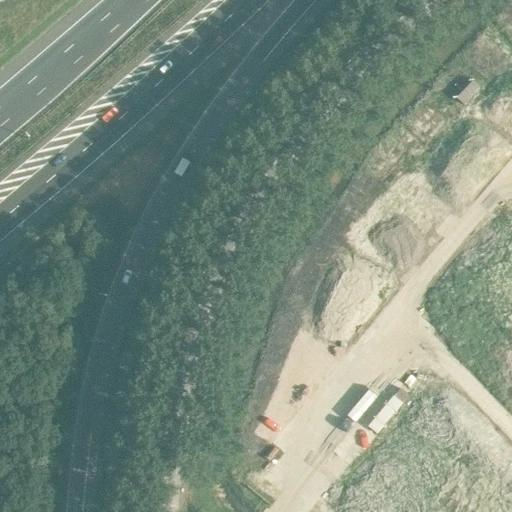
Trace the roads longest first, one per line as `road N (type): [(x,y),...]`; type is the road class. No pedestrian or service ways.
road 1 (unclassified): [(166,511),(191,349),(227,250),(283,159),(351,74),(427,0)]
road 2 (motorway): [(75,511),(100,354),(137,250),(201,134),(313,0)]
road 3 (motorway): [(0,220),(244,0)]
road 4 (residential): [(294,511),(302,498),(299,445),(405,315)]
road 5 (motorway): [(136,0),(0,120)]
road 6 (residential): [(405,315),(511,183)]
road 7 (residential): [(405,315),(511,426)]
